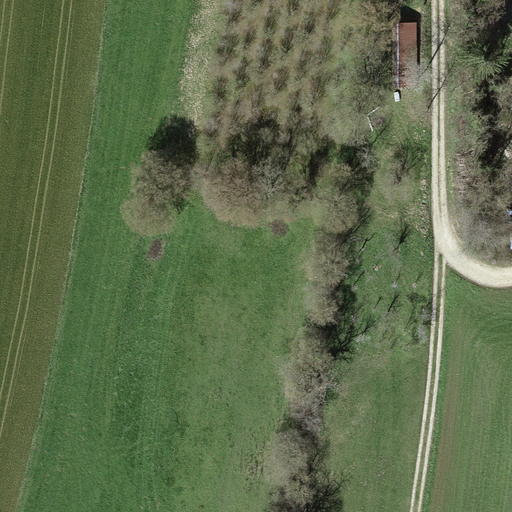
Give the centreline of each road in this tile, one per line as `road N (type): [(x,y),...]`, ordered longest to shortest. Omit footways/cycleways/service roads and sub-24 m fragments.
road 1 (track): [(436,0),(441,248),(460,274),(505,283)]
road 2 (track): [(419,511),(441,248)]
